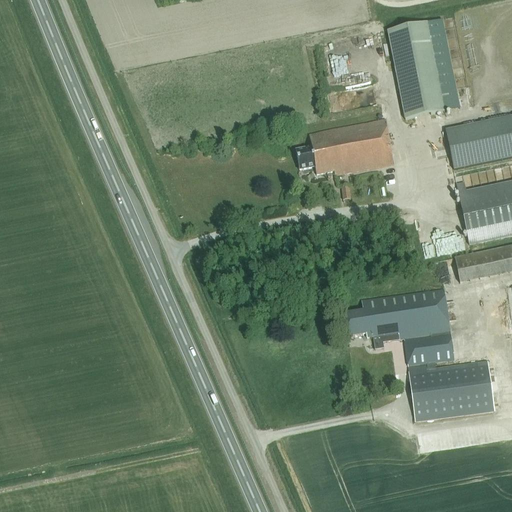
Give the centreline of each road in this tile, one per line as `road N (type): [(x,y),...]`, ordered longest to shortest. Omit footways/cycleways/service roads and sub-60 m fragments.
road 1 (unclassified): [(284,511),(62,0)]
road 2 (trunk): [(256,511),(37,0)]
